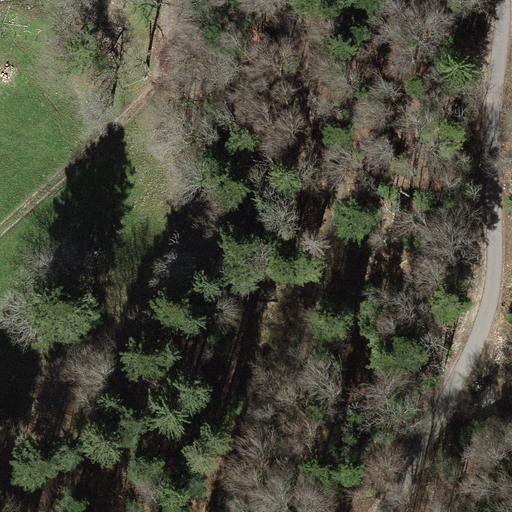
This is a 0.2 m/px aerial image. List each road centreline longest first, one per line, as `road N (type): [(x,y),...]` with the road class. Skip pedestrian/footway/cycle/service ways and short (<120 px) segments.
road 1 (unclassified): [(213,511),(300,338),(336,209),(329,142),(285,0)]
road 2 (track): [(502,0),(485,293),(464,377),(391,511)]
road 3 (track): [(0,224),(153,92),(166,69),(168,0)]
